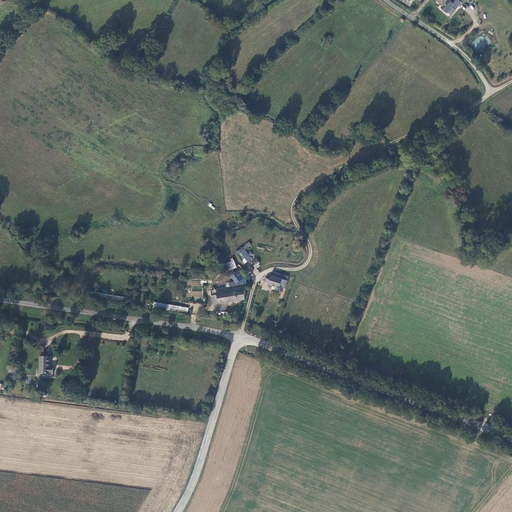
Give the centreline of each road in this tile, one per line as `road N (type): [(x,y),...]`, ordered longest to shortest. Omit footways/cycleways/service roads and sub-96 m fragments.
road 1 (track): [(239,335),(262,272),(294,270),(309,258),(294,220),(296,198),(399,139),(448,124),(511,82)]
road 2 (unclassified): [(511,438),(239,335)]
road 3 (unclassified): [(239,335),(0,299)]
road 4 (unclassified): [(239,335),(178,511)]
road 5 (unclassified): [(491,92),(464,55),(387,0)]
